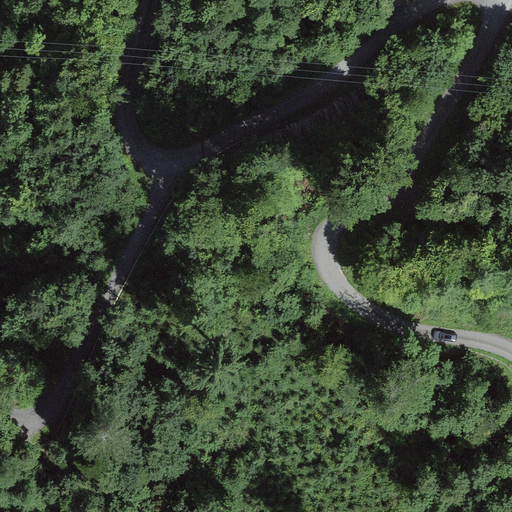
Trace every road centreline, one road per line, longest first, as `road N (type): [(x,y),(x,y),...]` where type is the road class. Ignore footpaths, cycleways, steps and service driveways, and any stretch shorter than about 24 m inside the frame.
road 1 (track): [(497,0),(435,137),(385,190),(330,231),(325,260),(348,295),(404,330),(511,352)]
road 2 (track): [(0,415),(28,422),(58,404),(172,176)]
road 3 (track): [(172,176),(341,77),(436,0)]
road 4 (track): [(152,0),(126,90),(125,123),(172,176)]
